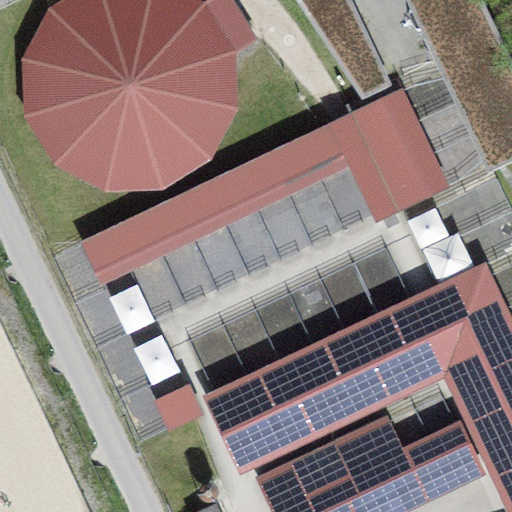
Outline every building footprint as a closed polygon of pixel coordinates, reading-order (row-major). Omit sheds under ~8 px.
[(160,183),(206,154),(231,107),(230,53),(255,37),(231,0),(211,0),(201,7),(187,0),(72,0),(53,12),(28,59),(30,113),(58,159),(106,184),(160,183)] [(309,0),(352,89),(392,71),(358,0),(309,0)] [(390,95),(354,112),(400,207),(436,190),(390,95)] [(346,151),(332,122),(84,241),(98,269),(346,151)] [(280,511),(428,511),(497,480),(511,511),(511,307),(492,266),(209,400),(249,484),(263,477),(280,511)] [(130,323),(158,311),(141,274),(114,286),(130,323)] [(167,322),(117,343),(153,428),(203,406),(167,322)] [(219,511),(215,502),(195,511),(219,511)]
